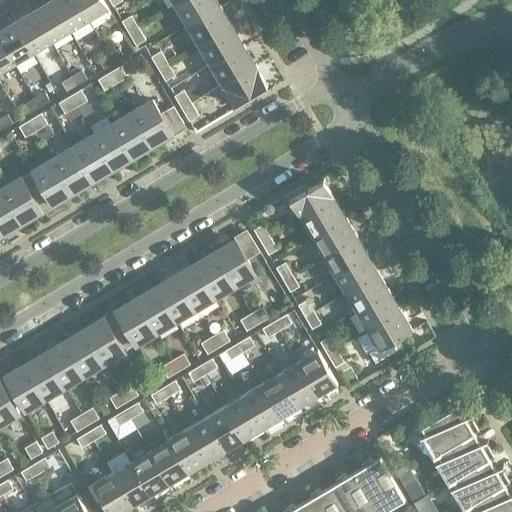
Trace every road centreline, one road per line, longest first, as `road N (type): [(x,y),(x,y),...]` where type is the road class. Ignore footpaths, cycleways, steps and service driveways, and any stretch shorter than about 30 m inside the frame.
road 1 (residential): [(0,328),(341,127),(348,103)]
road 2 (residential): [(348,103),(319,92),(0,276)]
road 3 (unclassified): [(211,511),(491,345)]
road 4 (residential): [(491,345),(348,103)]
road 5 (unclassified): [(348,103),(451,42),(511,27)]
road 6 (residential): [(348,103),(286,0)]
